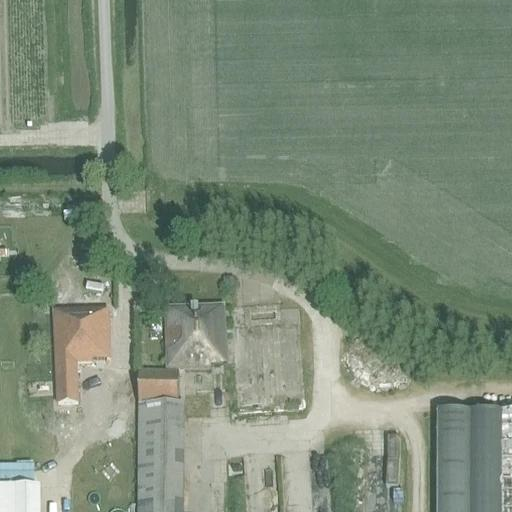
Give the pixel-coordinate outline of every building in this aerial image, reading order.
[(224,366),(225,312),(225,309),(164,310),(166,371),(224,369),(224,366)] [(43,406),(52,405),(76,405),(75,365),(93,365),(92,362),(110,361),(108,312),(55,313),(56,370),(57,386),(42,387),(43,406)] [(298,361),(297,369),(287,368),(286,388),(302,389),(304,361),(298,361)] [(138,408),(137,511),(189,511),(190,477),(183,477),(184,408),(178,408),(179,373),(139,373),(139,408),(138,408)] [(511,511),(511,414),(438,415),(437,511),(511,511)] [(0,488),(0,511),(44,511),(44,492),(42,492),(42,490),(40,490),(40,489),(0,488)] [(297,511),(317,511),(314,498),(295,503),(297,511)]
